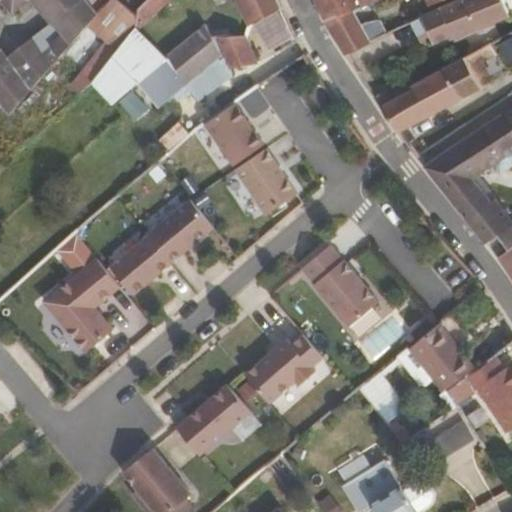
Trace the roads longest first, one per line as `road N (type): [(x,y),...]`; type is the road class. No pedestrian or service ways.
road 1 (residential): [(63,511),(104,462),(107,395),(396,151)]
road 2 (residential): [(396,151),(511,304)]
road 3 (residential): [(303,0),(339,75),(396,151)]
